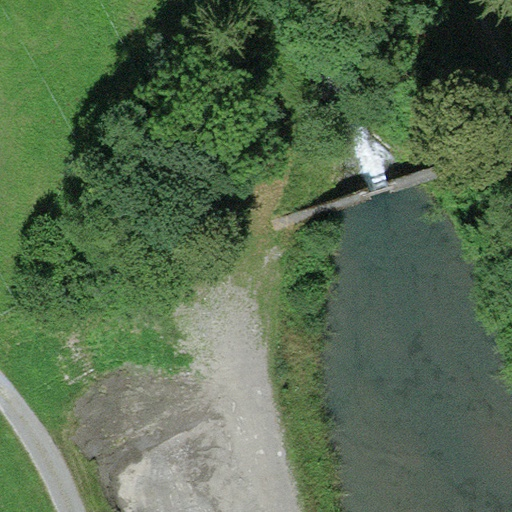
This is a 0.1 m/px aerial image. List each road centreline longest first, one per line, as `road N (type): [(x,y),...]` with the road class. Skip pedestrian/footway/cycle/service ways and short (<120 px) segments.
road 1 (track): [(278,511),(241,350)]
road 2 (track): [(452,0),(511,108)]
